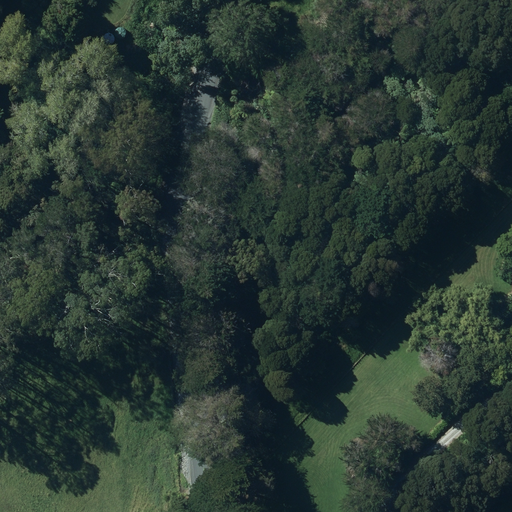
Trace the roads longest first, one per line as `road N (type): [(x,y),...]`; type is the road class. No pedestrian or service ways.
road 1 (unclassified): [(226,0),(187,149),(175,237),(192,511)]
road 2 (unknown): [(367,511),(481,408),(511,364)]
